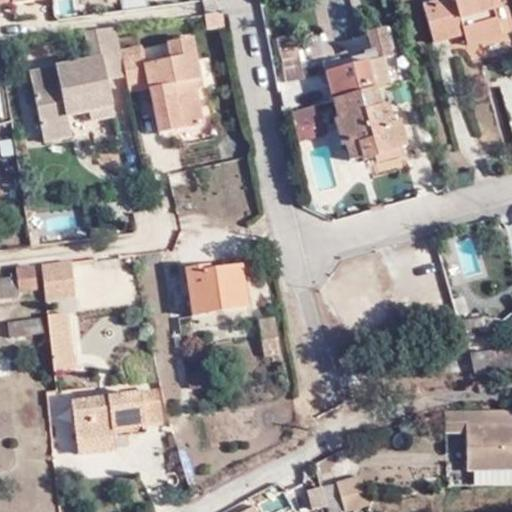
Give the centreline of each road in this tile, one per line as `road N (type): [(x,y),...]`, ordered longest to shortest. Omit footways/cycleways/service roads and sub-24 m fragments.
road 1 (residential): [(194,511),(406,399),(511,402)]
road 2 (residential): [(295,247),(245,0)]
road 3 (residential): [(295,247),(511,186)]
road 4 (residential): [(332,383),(295,247)]
